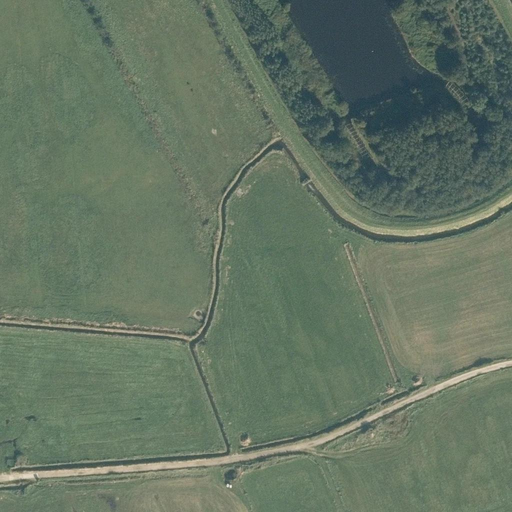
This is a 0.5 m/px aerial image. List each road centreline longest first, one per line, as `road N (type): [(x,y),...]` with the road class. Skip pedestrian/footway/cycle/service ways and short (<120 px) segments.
road 1 (track): [(0,478),(230,459),(312,444)]
road 2 (track): [(312,444),(474,369),(511,363)]
